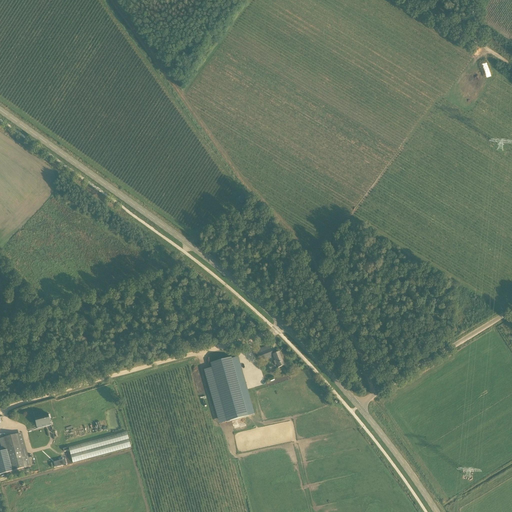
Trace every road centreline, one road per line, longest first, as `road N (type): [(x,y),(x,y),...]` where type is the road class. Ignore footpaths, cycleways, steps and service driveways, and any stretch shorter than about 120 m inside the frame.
road 1 (secondary): [(358,406),(229,276),(0,110)]
road 2 (track): [(276,330),(0,412)]
road 3 (track): [(373,396),(315,261),(228,156)]
road 4 (track): [(311,256),(479,45)]
road 5 (track): [(99,0),(240,191),(235,205)]
road 6 (unclassified): [(358,406),(511,310)]
road 7 (secondary): [(435,511),(358,406)]
road 8 (track): [(511,67),(410,0)]
